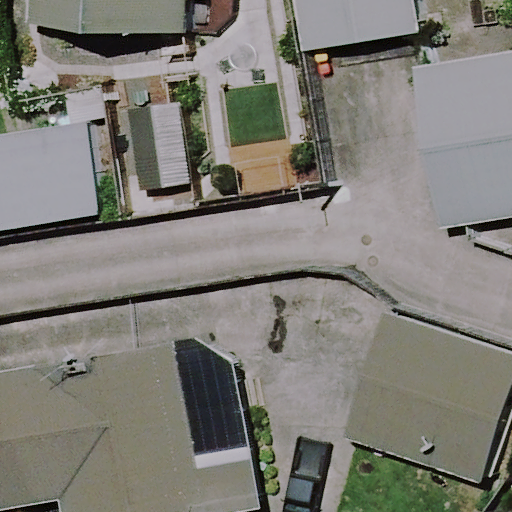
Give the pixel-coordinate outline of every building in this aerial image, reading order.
[(193,0),(35,0),(36,36),(194,34),(193,0)] [(422,37),(416,0),(293,0),(304,57),(422,37)] [(263,29),(196,40),(206,103),(273,92),(263,29)] [(511,220),(511,59),(416,76),(441,232),(511,220)] [(194,195),(180,101),(124,109),(137,203),(194,195)] [(0,234),(102,217),(87,128),(0,143),(0,234)] [(511,402),(511,360),(387,320),(347,443),(484,488),(511,402)] [(248,511),(265,509),(233,336),(0,380),(0,511),(5,511),(65,501),(67,511),(248,511)]
